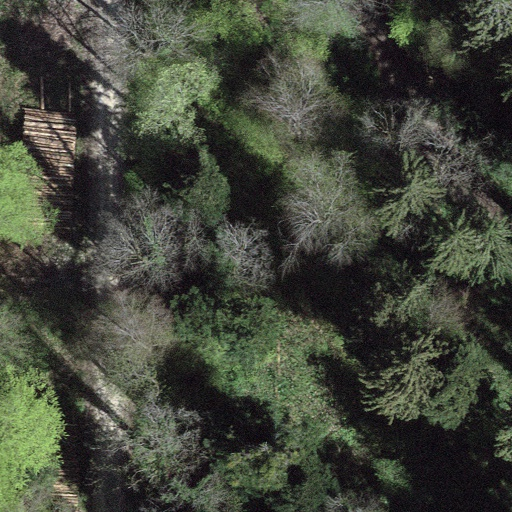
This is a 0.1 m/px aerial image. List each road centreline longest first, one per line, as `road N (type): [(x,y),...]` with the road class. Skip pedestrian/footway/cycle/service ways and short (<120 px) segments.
road 1 (track): [(111,511),(109,0)]
road 2 (track): [(511,244),(432,120),(391,0)]
